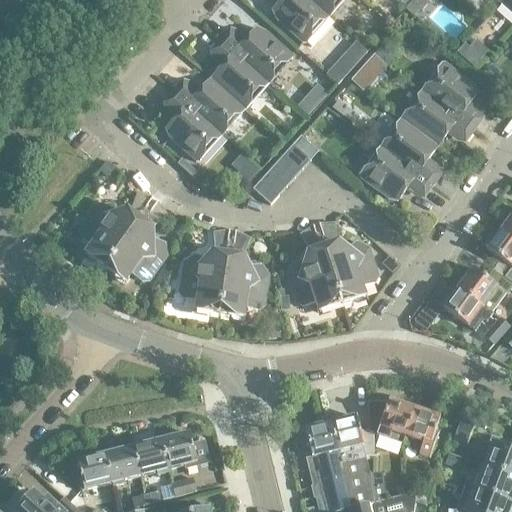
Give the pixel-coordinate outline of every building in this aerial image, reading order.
[(9,0),(0,0),(0,21),(15,4),(9,0)] [(330,20),(307,0),(286,0),(274,14),(279,22),(302,43),(308,45),(330,20)] [(348,0),(307,0),(330,20),(348,0)] [(511,0),(505,0),(501,5),(511,14),(511,0)] [(378,27),(385,34),(390,28),(383,21),(378,27)] [(230,32),(222,42),(270,86),(293,61),(292,57),(267,34),(259,31),(245,46),(230,32)] [(270,86),(222,42),(212,52),(227,66),(213,82),(246,113),(270,86)] [(465,64),(477,50),(468,42),(455,56),(465,64)] [(382,64),(390,55),(383,48),(375,57),(382,64)] [(442,67),(422,94),(475,134),(483,124),(467,113),(480,97),(472,87),(446,67),(442,67)] [(338,71),(330,80),(338,87),(346,78),(338,71)] [(362,92),(371,80),(361,73),(353,85),(362,92)] [(246,113),(213,82),(198,97),(184,84),(174,95),(222,139),(246,113)] [(422,94),(401,122),(439,150),(451,133),(467,145),(475,134),(422,94)] [(222,139),(174,95),(166,103),(181,117),(166,133),(170,141),(194,162),(200,164),(222,139)] [(338,104),(333,111),(339,116),(344,109),(338,104)] [(401,122),(380,151),(433,190),(441,180),(425,168),(439,150),(401,122)] [(300,139),(293,147),(310,163),(318,154),(300,139)] [(293,147),(285,156),(302,172),(310,163),(293,147)] [(426,200),(433,190),(380,151),(360,177),(361,182),(389,202),(398,205),(410,188),(426,200)] [(294,181),(302,172),(285,156),(276,165),(294,181)] [(180,162),(177,166),(185,173),(188,170),(180,162)] [(108,163),(100,171),(108,178),(115,170),(108,163)] [(259,172),(251,165),(247,169),(247,177),(251,181),(259,172)] [(294,181),(276,165),(268,174),(286,190),(294,181)] [(278,199),(286,190),(268,174),(260,183),(266,188),(272,194),(278,199)] [(260,183),(253,192),(259,197),(266,188),(260,183)] [(266,188),(259,197),(265,202),(272,194),(266,188)] [(278,199),(272,194),(265,202),(270,207),(278,199)] [(151,201),(136,195),(128,217),(111,220),(109,207),(97,209),(80,234),(81,242),(92,249),(85,258),(125,286),(131,277),(141,284),(150,282),(166,259),(164,246),(151,248),(148,231),(166,216),(156,204),(151,213),(146,210),(151,201)] [(511,219),(502,233),(511,239),(511,219)] [(335,250),(334,227),(318,227),(322,238),(317,240),(314,229),(299,239),(312,258),(304,275),(291,268),(285,279),(295,308),(301,311),(317,306),(320,315),(366,300),(363,290),(374,286),(378,280),(368,251),(357,245),(351,257),(335,250)] [(511,239),(502,233),(488,252),(503,264),(496,273),(511,285),(511,239)] [(249,242),(234,235),(233,245),(227,244),(229,234),(214,234),(216,258),(203,269),(195,258),(186,266),(180,296),(184,301),(197,302),(195,314),(242,321),(244,310),(258,312),(263,308),(268,277),(260,268),(250,275),(240,262),(249,242)] [(473,271),(458,291),(490,315),(492,316),(507,296),(508,297),(511,292),(511,285),(496,273),(489,283),(473,271)] [(154,289),(161,293),(168,279),(161,275),(154,289)] [(490,315),(458,291),(444,311),(468,330),(478,317),(485,322),(490,315)] [(430,303),(417,321),(429,330),(442,312),(430,303)] [(494,349),(511,329),(501,321),(484,341),(494,349)] [(280,332),(267,332),(267,340),(280,340),(280,332)] [(390,403),(386,414),(382,413),(370,413),(370,434),(376,436),(379,431),(391,435),(388,442),(403,448),(415,412),(390,403)] [(286,407),(288,419),(296,418),(294,406),(286,407)] [(440,421),(415,412),(403,448),(406,440),(423,446),(419,457),(430,461),(439,437),(435,436),(440,421)] [(356,419),(330,425),(337,453),(367,446),(364,434),(360,435),(356,419)] [(466,450),(474,427),(462,422),(454,445),(466,450)] [(325,511),(348,511),(351,511),(337,453),(330,425),(304,432),(311,459),(313,459),(325,511)] [(190,436),(162,443),(168,470),(185,466),(187,471),(210,465),(204,444),(193,447),(190,436)] [(511,445),(506,443),(505,445),(494,440),(492,445),(491,445),(487,455),(492,457),(486,470),(511,479),(511,445)] [(162,443),(134,450),(141,478),(157,474),(158,477),(169,474),(168,470),(162,443)] [(134,450),(107,457),(114,488),(126,485),(125,482),(141,478),(134,450)] [(458,471),(462,460),(445,454),(437,478),(441,480),(446,467),(458,471)] [(113,488),(114,488),(107,457),(78,464),(83,481),(79,482),(82,493),(113,485),(113,488)] [(511,479),(486,470),(481,468),(478,476),(483,478),(478,490),(511,503),(511,479)] [(369,476),(371,492),(384,490),(382,475),(369,476)] [(171,486),(175,501),(197,495),(194,480),(171,486)] [(372,506),(351,511),(348,511),(414,511),(416,500),(430,504),(434,489),(422,485),(416,500),(406,496),(385,503),(372,506)] [(511,511),(511,503),(478,490),(467,486),(458,511),(457,511),(511,511)] [(384,490),(371,492),(372,506),(385,503),(384,490)] [(146,497),(148,508),(161,504),(158,494),(146,497)] [(78,511),(65,500),(57,509),(47,499),(42,504),(32,495),(16,511),(78,511)] [(135,511),(146,508),(148,508),(146,497),(132,501),(135,511)]
